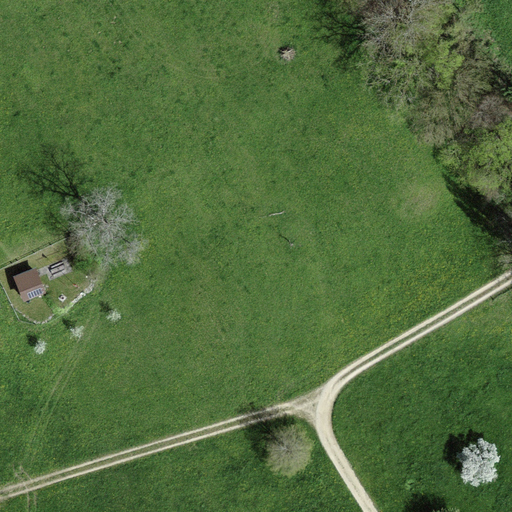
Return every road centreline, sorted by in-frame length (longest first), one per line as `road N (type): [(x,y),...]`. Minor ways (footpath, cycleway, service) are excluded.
road 1 (track): [(0,492),(308,402),(511,276)]
road 2 (residential): [(308,402),(370,511)]
